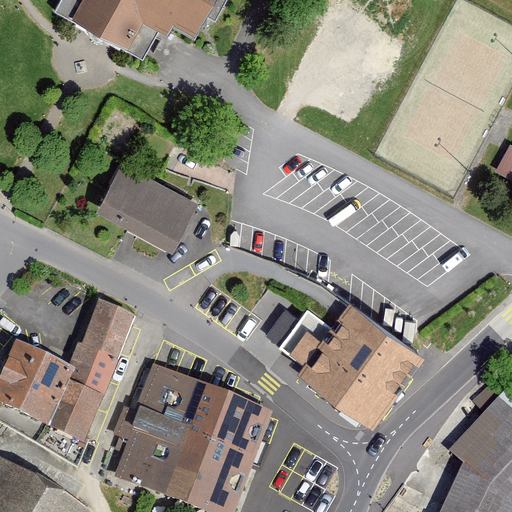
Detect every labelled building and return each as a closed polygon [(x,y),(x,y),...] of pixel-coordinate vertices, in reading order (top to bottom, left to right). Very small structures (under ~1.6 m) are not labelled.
[(153,63),(176,20),(205,36),(224,0),(67,0),(61,13),(153,63)] [(511,142),(497,173),(511,180),(511,142)] [(201,211),(120,167),(97,210),(177,254),(201,211)] [(102,301),(75,368),(118,384),(143,316),(102,301)] [(366,421),(419,356),(348,301),(331,325),(308,309),(280,347),(303,364),(298,372),(366,421)] [(118,384),(75,368),(18,347),(0,393),(0,404),(94,446),(118,384)] [(241,511),(280,417),(158,369),(139,415),(127,411),(112,449),(128,456),(119,478),(203,511),(241,511)] [(511,511),(511,395),(455,454),(470,469),(451,511),(511,511)] [(0,478),(0,511),(93,511),(11,461),(0,478)]
